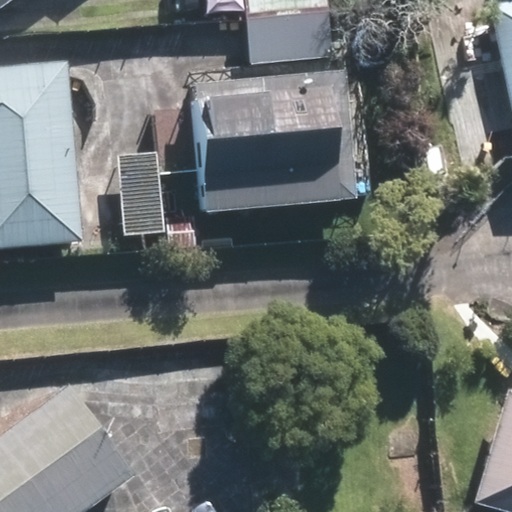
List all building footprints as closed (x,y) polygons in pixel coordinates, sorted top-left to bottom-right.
[(318,10),(317,0),(245,0),(247,15),(318,10)] [(511,20),(498,23),(511,92),(511,20)] [(314,28),(246,34),(248,63),(316,57),(314,28)] [(54,76),(0,79),(0,248),(66,244),(54,76)] [(337,201),(327,84),(192,95),(202,212),(337,201)] [(180,224),(157,225),(153,154),(100,157),(105,244),(158,241),(158,258),(182,257),(180,224)] [(0,511),(49,511),(106,471),(52,396),(0,432),(0,511)] [(511,511),(511,413),(507,412),(477,506),(495,511),(511,511)] [(168,511),(161,491),(118,507),(119,511),(168,511)]
